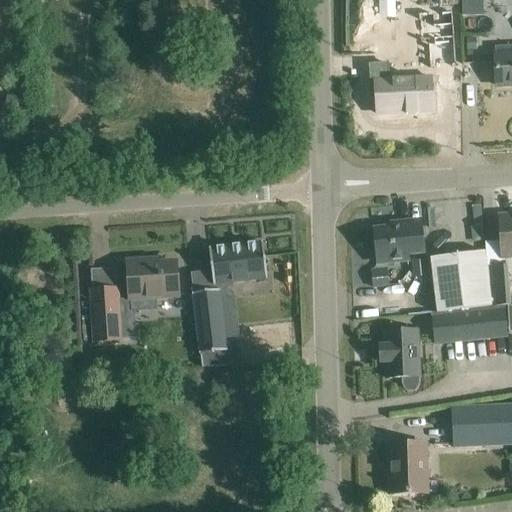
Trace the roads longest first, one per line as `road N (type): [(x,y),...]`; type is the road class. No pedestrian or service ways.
road 1 (residential): [(0,213),(323,187)]
road 2 (tertiary): [(324,511),(323,187)]
road 3 (residential): [(323,187),(511,175)]
road 4 (tertiary): [(323,187),(319,0)]
